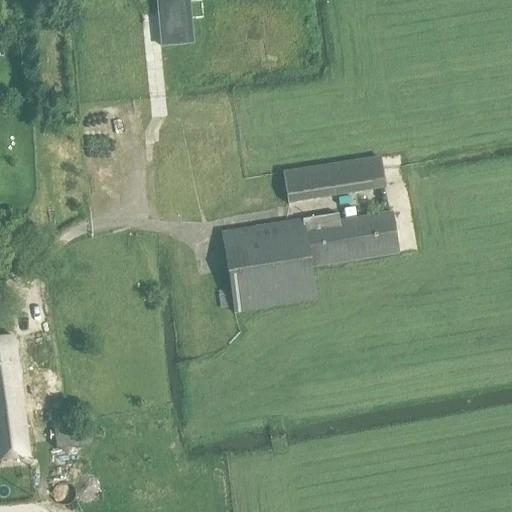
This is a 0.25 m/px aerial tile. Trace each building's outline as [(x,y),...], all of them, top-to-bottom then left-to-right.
[(173,43),(189,41),(186,2),(159,4),(161,30),(171,29),(173,43)] [(288,195),(386,182),(382,152),(284,165),(288,195)] [(309,268),(398,254),(392,213),(338,221),(337,215),(222,233),(235,314),(314,301),(309,268)] [(0,460),(29,457),(22,398),(17,363),(14,337),(0,338),(0,460)] [(86,425),(53,429),(55,449),(88,446),(86,425)]
